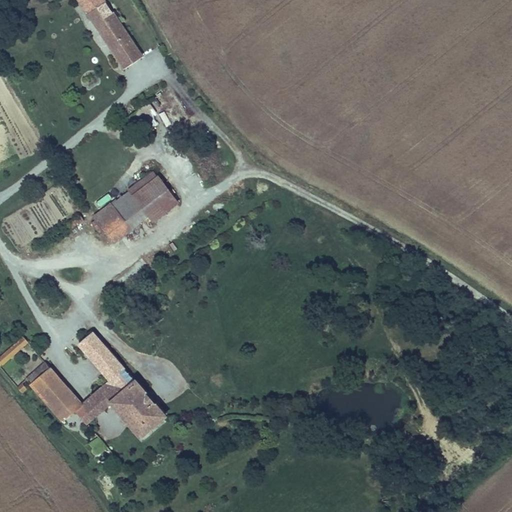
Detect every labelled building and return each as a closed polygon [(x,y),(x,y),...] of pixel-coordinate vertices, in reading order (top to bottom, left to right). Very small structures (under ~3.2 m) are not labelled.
[(103,0),(78,0),(125,69),(142,58),(103,0)] [(139,125),(156,113),(149,103),(132,115),(139,125)] [(159,113),(166,126),(172,124),(164,110),(159,113)] [(178,203),(155,173),(95,217),(113,243),(149,216),(154,222),(178,203)] [(99,206),(111,200),(108,194),(96,201),(99,206)] [(80,215),(71,221),(75,227),(84,220),(80,215)] [(103,347),(94,336),(91,333),(79,343),(91,357),(103,347)] [(0,366),(28,342),(24,337),(0,357),(0,366)] [(135,383),(103,347),(91,357),(111,380),(123,394),(135,383)] [(18,387),(22,393),(32,385),(60,417),(73,406),(76,410),(78,409),(74,405),(79,400),(46,362),(18,387)] [(123,394),(111,380),(92,397),(85,402),(98,416),(104,411),(109,406),(113,403),(123,394)] [(142,436),(165,417),(135,383),(123,394),(113,403),(142,436)] [(79,400),(74,405),(78,409),(83,404),(79,400)] [(78,409),(76,410),(89,424),(98,416),(85,402),(83,404),(78,409)] [(76,410),(73,406),(60,417),(64,421),(76,410)]
